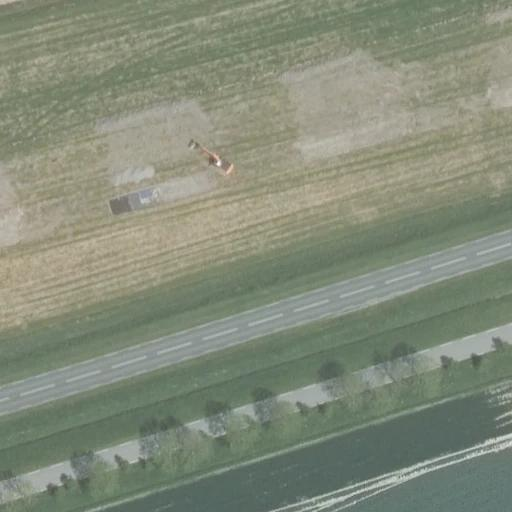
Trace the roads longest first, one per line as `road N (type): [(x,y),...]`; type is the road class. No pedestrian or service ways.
road 1 (unclassified): [(0,490),(511,332)]
road 2 (primary): [(511,246),(0,401)]
